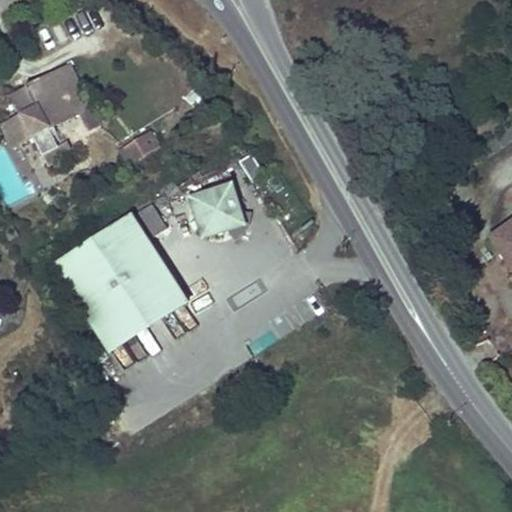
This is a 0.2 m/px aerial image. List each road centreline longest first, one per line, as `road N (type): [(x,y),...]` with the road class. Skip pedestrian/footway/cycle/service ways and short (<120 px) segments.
road 1 (secondary): [(219,0),(402,314),(431,342)]
road 2 (secondary): [(431,342),(421,306),(255,0)]
road 3 (secondary): [(431,342),(511,450)]
